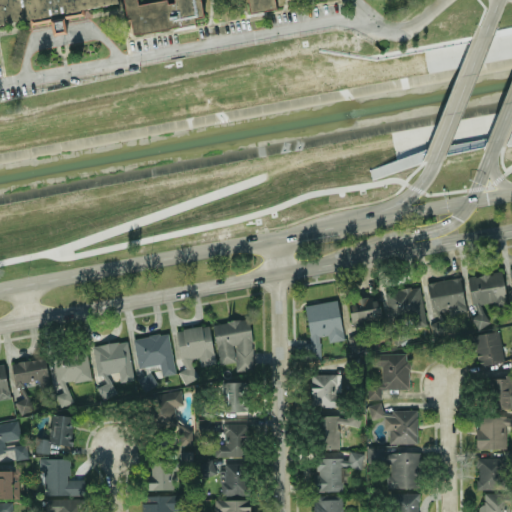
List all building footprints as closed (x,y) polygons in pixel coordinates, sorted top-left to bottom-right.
[(0,0),(274,0),(276,8),(251,12),(248,0),(200,0),(203,17),(194,18),(195,24),(141,33),(140,32),(133,33),(131,18),(127,19),(123,0),(117,0),(118,1),(82,8),(84,14),(64,18),(67,32),(53,34),(50,20),(31,24),(30,18),(0,23),(0,0)] [(467,276),(474,327),(487,325),(483,303),(506,299),(502,271),(467,276)] [(466,311),(460,276),(427,282),(432,310),(452,307),(453,313),(466,311)] [(420,285),(385,291),(389,319),(411,316),(413,327),(426,325),(420,285)] [(381,321),(379,297),(349,299),(351,323),(381,321)] [(305,305),(337,299),(344,338),(329,340),(326,333),(318,335),(320,352),(311,351),(310,333),(305,305)] [(236,371),(253,370),(251,319),(215,321),(217,363),(235,362),(236,371)] [(215,363),(209,324),(175,329),(181,366),(180,366),(182,382),(196,380),(192,358),(199,357),(200,365),(215,363)] [(176,372),(167,331),(133,339),(138,368),(160,363),(162,375),(176,372)] [(477,365),(503,362),(500,331),(474,334),(477,365)] [(134,379),(127,339),(92,346),(97,375),(118,371),(120,382),(134,379)] [(91,379),(87,350),(52,355),(58,405),(71,403),(68,382),(91,379)] [(371,353),(371,366),(382,366),(382,383),(367,383),(367,398),(381,398),(381,389),(409,388),(408,353),(371,353)] [(15,387),(24,386),(24,382),(39,380),(40,388),(49,387),(46,357),(12,361),(15,387)] [(0,398),(9,398),(5,363),(0,363),(0,398)] [(116,392),(106,373),(102,375),(106,382),(97,387),(103,399),(116,392)] [(311,374),(311,406),(336,406),(336,391),(341,391),(340,373),(311,374)] [(511,407),(511,393),(511,376),(490,377),(491,408),(511,407)] [(245,381),(223,381),(224,410),(246,410),(245,381)] [(183,404),(181,389),(155,394),(161,427),(177,424),(174,406),(183,404)] [(417,443),(417,410),(382,410),(382,403),(369,403),(370,418),(383,418),(383,430),(389,430),(389,443),(417,443)] [(50,443),(72,444),(73,415),(50,414),(50,438),(36,438),(35,451),(49,452),(50,443)] [(340,448),(339,415),(319,415),(319,448),(340,448)] [(0,453),(5,453),(4,441),(20,438),(18,421),(0,422),(0,453)] [(215,456),(246,456),(246,422),(223,423),(224,444),(215,444),(215,456)] [(192,444),(192,427),(178,427),(179,444),(192,444)] [(28,457),(26,443),(14,445),(15,459),(28,457)] [(179,464),(192,465),(193,451),(180,450),(179,464)] [(363,467),(363,451),(348,451),(348,456),(317,456),(317,473),(313,473),(313,490),(342,490),(342,467),(363,467)] [(386,488),(419,487),(418,451),(369,453),(369,463),(390,463),(391,475),(385,475),(386,488)] [(45,494),(85,495),(85,479),(69,478),(70,458),(39,457),(39,470),(46,471),(45,494)] [(477,457),(477,489),(507,488),(506,457),(477,457)] [(199,462),(201,475),(215,473),(213,460),(199,462)] [(0,497),(19,498),(19,476),(29,477),(30,461),(15,461),(15,470),(0,469),(0,497)] [(149,489),(172,489),(172,470),(177,470),(178,462),(149,462),(149,489)] [(221,495),(247,494),(246,462),(224,463),(225,479),(220,480),(221,495)] [(418,511),(418,492),(394,493),(394,511),(418,511)] [(511,511),(511,492),(482,493),(481,511),(511,511)] [(173,511),(185,510),(184,494),(141,496),(141,511),(173,511)] [(343,511),(343,495),(314,495),(314,511),(343,511)] [(85,511),(85,498),(47,499),(47,511),(85,511)] [(249,511),(250,499),(215,499),(214,511),(249,511)] [(0,511),(11,511),(11,501),(0,501),(0,511)]
